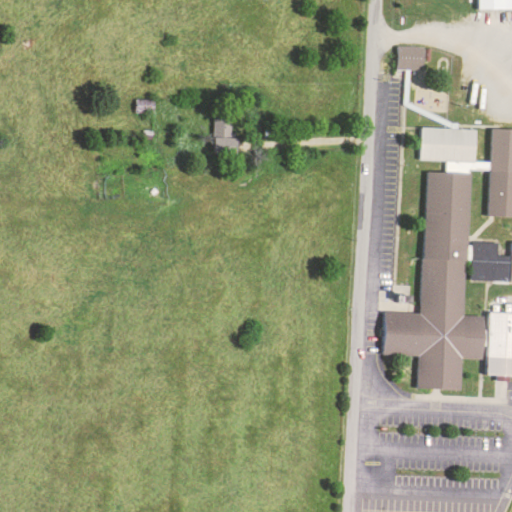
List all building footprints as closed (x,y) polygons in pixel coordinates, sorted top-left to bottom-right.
[(511,0),(479,0),(480,15),(511,15),(511,0)] [(392,68),(419,69),(420,46),(393,45),(392,68)] [(208,147),(229,148),(230,118),(208,118),(208,147)] [(511,128),(421,125),(419,165),(427,165),(421,312),(385,311),(383,359),(418,361),(417,391),(461,393),(462,361),(480,362),(482,322),(460,321),(467,170),(495,172),(493,217),(511,217),(511,128)] [(507,254),(494,254),(494,241),(469,241),(469,279),(506,280),(507,254)] [(511,311),(490,311),(488,378),(511,378),(511,311)]
